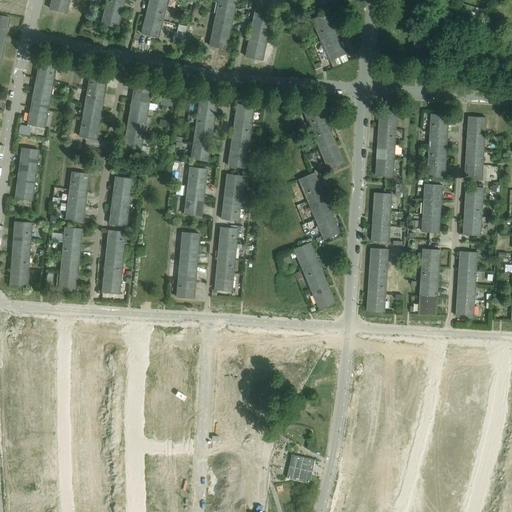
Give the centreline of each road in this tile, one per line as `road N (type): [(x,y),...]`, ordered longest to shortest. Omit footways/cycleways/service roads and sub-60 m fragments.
road 1 (residential): [(124,58),(90,314)]
road 2 (residential): [(208,323),(234,79)]
road 3 (residential): [(449,337),(464,96)]
road 4 (residential): [(349,330),(364,90)]
road 5 (residential): [(197,511),(208,323)]
road 6 (residential): [(321,511),(349,330)]
road 7 (unknown): [(449,337),(422,511)]
road 8 (residential): [(0,198),(28,34)]
road 9 (residential): [(349,330),(208,323)]
road 10 (residential): [(234,79),(364,90)]
